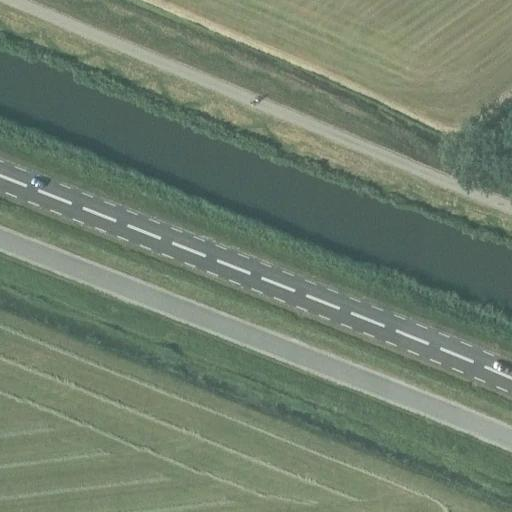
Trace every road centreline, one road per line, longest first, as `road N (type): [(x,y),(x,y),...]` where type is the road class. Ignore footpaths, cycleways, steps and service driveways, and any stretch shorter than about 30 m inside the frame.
road 1 (unclassified): [(511,209),(0,0)]
road 2 (primary): [(511,378),(0,175)]
road 3 (unclassified): [(0,239),(511,440)]
